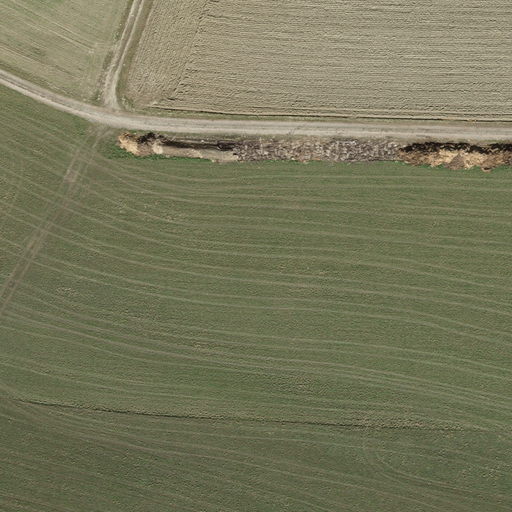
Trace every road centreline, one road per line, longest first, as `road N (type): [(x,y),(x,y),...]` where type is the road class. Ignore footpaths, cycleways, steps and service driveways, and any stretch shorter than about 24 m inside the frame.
road 1 (track): [(511,139),(145,129),(102,121),(0,80)]
road 2 (track): [(0,314),(102,121)]
road 3 (track): [(143,0),(116,76),(120,124)]
